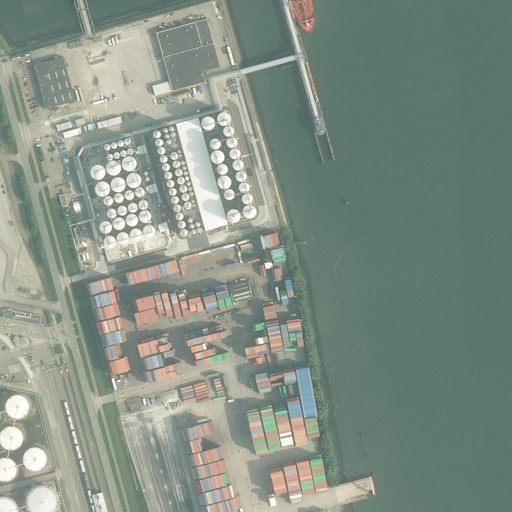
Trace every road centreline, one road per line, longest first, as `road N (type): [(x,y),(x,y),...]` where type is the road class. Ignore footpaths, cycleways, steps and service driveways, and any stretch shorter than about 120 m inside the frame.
road 1 (unclassified): [(118,511),(0,71)]
road 2 (unknown): [(85,220),(256,175)]
road 3 (unknown): [(171,476),(314,441)]
road 4 (unknown): [(85,220),(84,190),(172,165)]
